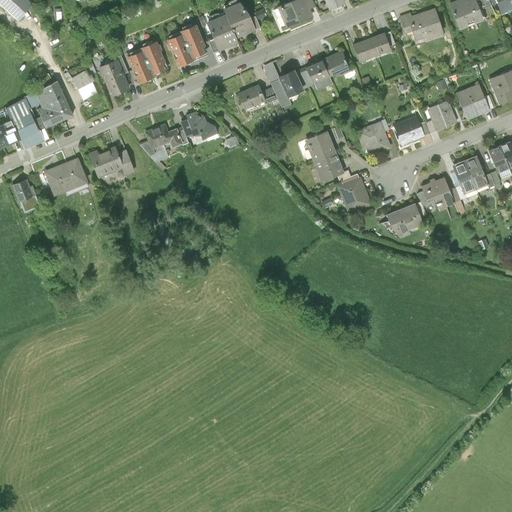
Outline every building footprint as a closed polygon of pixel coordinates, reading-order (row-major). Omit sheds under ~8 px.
[(26,0),(0,0),(0,7),(16,22),(32,4),(26,0)] [(315,8),(311,0),(294,0),(277,7),(286,28),(312,17),(309,11),(315,8)] [(317,0),(318,2),(321,0),(324,0),(329,12),(347,4),(345,0),(317,0)] [(458,0),(449,3),(459,30),(485,20),(481,10),(477,0),(458,0)] [(477,0),(481,10),(496,3),(494,0),(477,0)] [(511,0),(494,0),(496,3),(501,16),(511,10),(511,0)] [(224,15),(236,39),(256,30),(243,1),(222,10),(224,15)] [(410,12),(399,16),(405,34),(412,32),(416,42),(445,34),(437,7),(411,15),(410,12)] [(236,39),(224,15),(204,24),(217,53),(238,44),(236,39)] [(180,35),(165,41),(178,69),(195,62),(194,60),(209,53),(196,25),(178,32),(180,35)] [(385,32),(368,38),(376,59),(393,53),(385,32)] [(359,65),(376,59),(368,38),(352,45),(359,65)] [(140,52),(126,58),(137,86),(155,79),(153,75),(168,70),(156,42),(139,49),(140,52)] [(341,52),(323,60),(331,77),(338,74),(339,77),(350,72),(341,52)] [(117,60),(98,68),(110,98),(130,90),(117,60)] [(323,60),(305,68),(313,85),(331,77),(323,60)] [(82,64),(67,72),(83,101),(98,93),(82,64)] [(295,70),(278,77),(278,80),(287,99),(304,92),(295,70)] [(511,70),(489,80),(499,107),(511,101),(511,70)] [(40,108),(36,110),(45,130),(73,116),(56,80),(33,92),(40,108)] [(287,99),(278,80),(259,88),(266,102),(267,104),(277,100),(281,109),(289,105),(287,99)] [(258,84),(237,93),(245,111),(266,102),(259,88),(258,84)] [(491,112),(479,84),(456,94),(467,122),(491,112)] [(24,97),(4,108),(16,141),(38,132),(24,97)] [(449,100),(427,109),(436,133),(459,124),(449,100)] [(0,148),(16,141),(4,108),(0,110),(0,148)] [(186,120),(179,122),(185,138),(199,138),(201,141),(218,135),(214,125),(206,122),(204,116),(195,112),(185,115),(186,120)] [(425,138),(416,116),(391,126),(400,148),(425,138)] [(391,149),(381,123),(355,132),(363,151),(368,149),(371,157),(391,149)] [(164,124),(144,132),(151,150),(169,143),(171,149),(183,145),(176,128),(167,132),(164,124)] [(304,141),(313,162),(335,153),(327,132),(304,141)] [(511,141),(499,147),(511,176),(511,175),(511,141)] [(113,144),(86,154),(95,178),(121,169),(124,175),(134,172),(125,150),(116,153),(113,144)] [(511,176),(499,147),(488,151),(500,180),(511,176)] [(344,174),(335,153),(313,162),(321,184),(344,174)] [(477,156),(465,161),(476,192),(489,187),(477,156)] [(77,158),(42,172),(52,197),(87,183),(77,158)] [(463,197),(476,192),(465,161),(452,166),(463,197)] [(361,178),(337,187),(349,216),(373,206),(361,178)] [(445,178),(422,187),(428,203),(436,200),(441,213),(456,207),(445,178)] [(32,198),(25,180),(11,185),(18,203),(32,198)] [(415,204),(386,216),(390,229),(399,239),(410,235),(409,231),(424,226),(415,204)]
